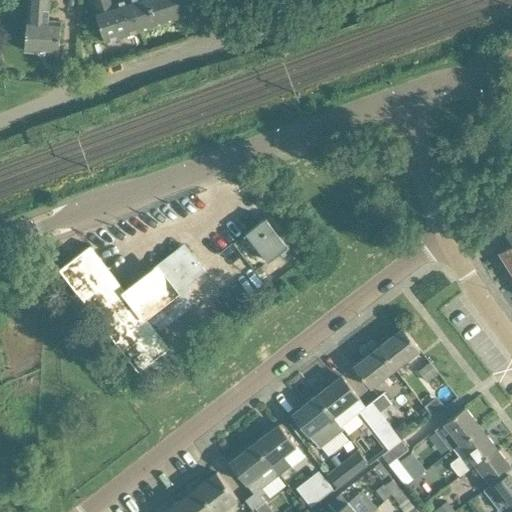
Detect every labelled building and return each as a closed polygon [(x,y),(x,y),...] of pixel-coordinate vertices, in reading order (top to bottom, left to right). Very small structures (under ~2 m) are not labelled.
[(28,0),(26,30),(25,50),(59,53),(61,19),(50,18),(51,0),(28,0)] [(92,0),(100,22),(106,41),(141,30),(136,14),(134,15),(129,0),(122,0),(114,3),(113,0),(92,0)] [(187,0),(129,0),(134,15),(136,14),(141,30),(191,14),(187,0)] [(246,233),(268,261),(288,245),(266,217),(246,233)] [(511,271),(511,243),(499,251),(511,271)] [(90,245),(60,269),(138,371),(155,358),(157,360),(164,355),(162,352),(169,347),(158,332),(191,306),(188,284),(206,271),(192,253),(189,256),(184,250),(169,261),(166,257),(125,289),(90,245)] [(403,327),(379,346),(395,368),(420,349),(403,327)] [(395,368),(379,346),(354,365),(371,387),(395,368)] [(430,361),(418,370),(426,381),(438,372),(430,361)] [(341,375),(316,395),(341,427),(366,407),(341,375)] [(383,392),(371,401),(379,411),(391,402),(383,392)] [(341,427),(316,395),(292,413),(314,442),(315,441),(319,447),(343,429),(341,427)] [(481,427),(465,406),(436,429),(452,450),(455,448),(481,427)] [(384,418),(369,430),(370,431),(386,451),(401,440),(390,425),(384,418)] [(279,423),(254,443),(279,475),(292,465),(284,455),(296,445),(279,423)] [(481,427),(455,448),(460,455),(451,463),(461,475),(477,463),(497,447),(481,427)] [(386,451),(382,455),(406,486),(410,483),(393,461),(408,449),(401,440),(386,451)] [(266,492),(262,488),(279,475),(254,443),(230,462),(246,483),(253,492),(245,499),(254,509),(255,508),(259,511),(272,511),(273,511),(261,495),(266,492)] [(409,452),(399,461),(414,480),(424,472),(424,471),(434,463),(428,454),(423,458),(414,445),(409,452)] [(511,468),(511,466),(497,447),(477,463),(492,482),(485,488),(486,489),(511,468)] [(359,450),(328,474),(338,487),(369,463),(359,450)] [(511,501),(511,468),(486,489),(502,509),(511,501)] [(318,470),(296,487),(311,506),(333,489),(318,470)] [(217,472),(197,487),(216,511),(219,511),(237,498),(217,472)] [(385,485),(393,495),(401,489),(393,479),(385,485)] [(216,511),(197,487),(178,502),(185,511),(216,511)] [(401,489),(393,495),(406,511),(411,511),(416,508),(415,507),(401,489)] [(348,502),(340,493),(328,503),(335,511),(338,510),(348,502)] [(431,511),(455,511),(456,511),(447,500),(431,511)] [(185,511),(178,502),(164,511),(185,511)] [(335,511),(356,511),(348,502),(338,510),(335,511)]
